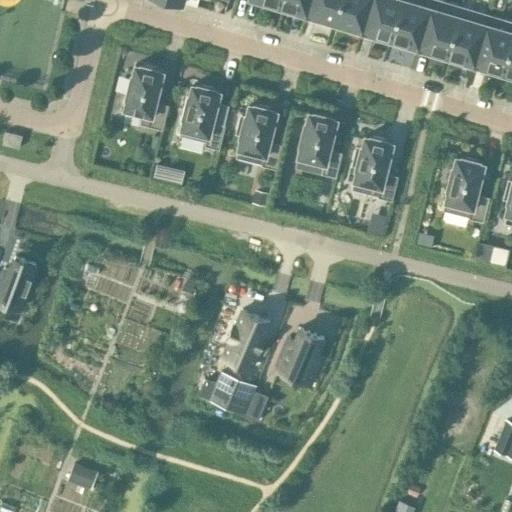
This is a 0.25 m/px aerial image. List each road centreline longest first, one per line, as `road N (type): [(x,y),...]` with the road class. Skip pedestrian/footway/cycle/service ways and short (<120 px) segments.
road 1 (residential): [(101,4),(511,124)]
road 2 (residential): [(101,4),(67,129),(0,112)]
